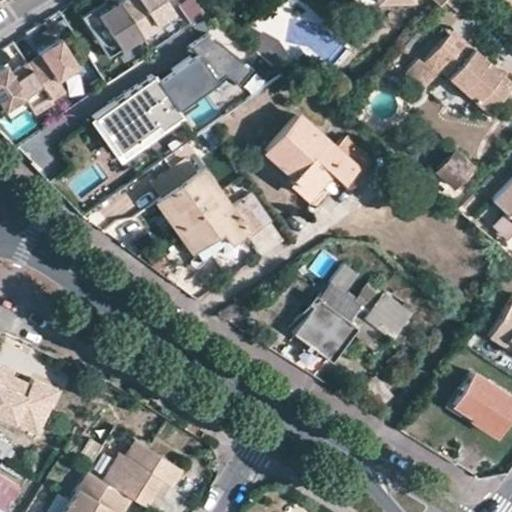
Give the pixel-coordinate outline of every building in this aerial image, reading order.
[(136,32),(115,0),(95,13),(90,6),(78,14),(103,54),(136,32)] [(158,0),(115,0),(136,32),(166,12),(158,0)] [(185,20),(200,10),(192,0),(174,0),(173,1),(185,20)] [(444,0),(459,13),(470,0),(444,0)] [(511,0),(503,0),(511,8),(511,0)] [(458,43),(463,38),(450,27),(445,32),(458,43)] [(265,28),(251,48),(270,65),(287,50),(275,34),(265,28)] [(463,38),(458,43),(445,32),(417,65),(430,76),(435,72),(441,77),(481,113),(510,81),(495,68),(491,72),(480,62),(484,57),(463,38)] [(73,66),(54,38),(25,57),(49,97),(62,90),(54,78),(73,66)] [(49,97),(25,57),(8,67),(4,61),(0,62),(0,105),(20,93),(30,108),(49,97)] [(491,72),(495,68),(484,57),(480,62),(491,72)] [(87,120),(115,157),(177,115),(150,76),(87,120)] [(366,159),(341,136),(330,147),(294,114),(265,147),(291,170),(285,176),(304,193),(325,170),(335,180),(349,164),(356,169),(366,159)] [(448,143),(427,165),(448,185),(469,162),(448,143)] [(285,176),(291,170),(265,147),(260,153),(285,176)] [(247,192),(226,207),(196,166),(152,197),(189,249),(195,258),(222,238),(239,226),(245,235),(267,221),(247,192)] [(335,180),(325,170),(304,193),(315,202),(335,180)] [(511,218),(511,175),(490,199),(511,218)] [(366,283),(354,299),(341,292),(354,272),(339,262),(289,330),(328,358),(359,317),(387,336),(416,297),(402,287),(393,301),(366,283)] [(511,351),(511,293),(487,335),(502,345),(511,351)] [(410,357),(398,341),(374,361),(386,377),(410,357)] [(40,391),(47,378),(31,369),(24,382),(40,391)] [(0,370),(0,418),(20,429),(40,391),(24,382),(0,370)] [(450,402),(468,413),(466,417),(493,433),(511,401),(511,397),(469,371),(450,402)] [(0,439),(0,458),(0,459),(9,445),(0,439)] [(126,496),(139,504),(155,478),(167,484),(177,467),(132,440),(121,455),(116,451),(99,479),(126,496)] [(99,479),(84,469),(57,511),(103,511),(106,508),(114,511),(115,511),(126,496),(99,479)] [(0,511),(9,497),(0,491),(0,511)]
